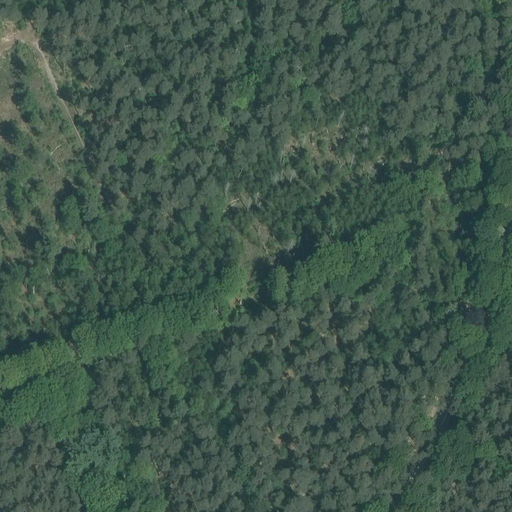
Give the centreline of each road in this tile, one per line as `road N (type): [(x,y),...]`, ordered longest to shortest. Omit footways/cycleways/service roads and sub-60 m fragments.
road 1 (unknown): [(373,0),(108,197),(29,32)]
road 2 (secondary): [(433,435),(485,324),(511,231)]
